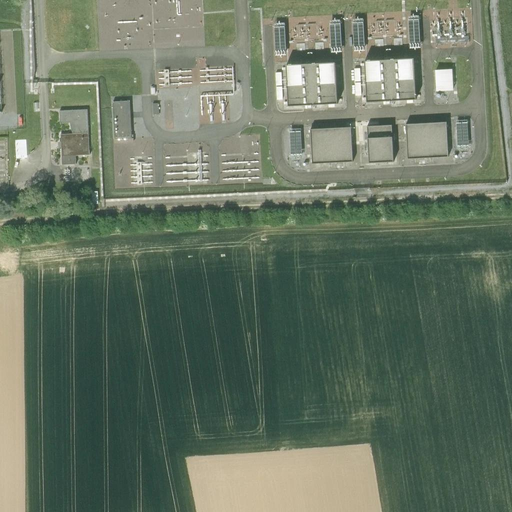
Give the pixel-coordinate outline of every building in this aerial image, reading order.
[(418,15),(408,16),(410,48),(419,47),(418,15)] [(340,19),(331,19),(331,52),(340,52),(340,19)] [(364,19),(354,19),(355,51),(365,51),(364,19)] [(285,22),(275,23),(277,55),(287,54),(285,22)] [(414,59),(363,62),(366,101),(416,99),(414,59)] [(335,63),(285,65),(287,105),(337,102),(335,63)] [(454,67),(436,68),(438,92),(455,91),(454,67)] [(59,102),(71,101),(70,87),(58,88),(59,102)] [(130,102),(113,103),(114,138),(131,137),(130,102)] [(88,109),(61,111),(61,123),(71,122),(71,134),(61,134),(62,158),(90,156),(88,109)] [(406,124),(407,159),(448,158),(447,123),(406,124)] [(311,127),(312,162),(352,161),(352,126),(311,127)] [(367,127),(370,164),(394,161),(392,126),(367,127)] [(301,129),(290,129),(291,157),(302,157),(301,129)] [(459,142),(469,142),(469,129),(460,129),(459,142)]
